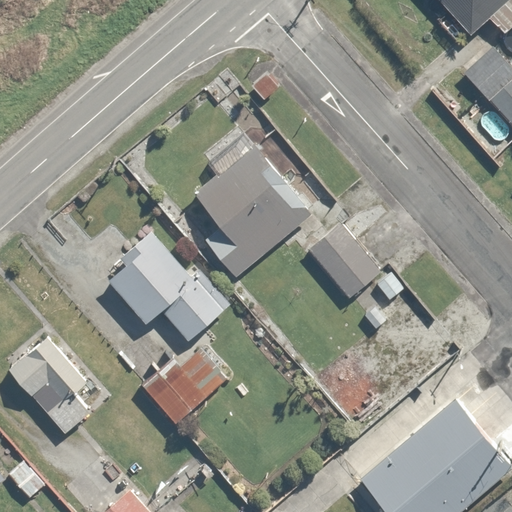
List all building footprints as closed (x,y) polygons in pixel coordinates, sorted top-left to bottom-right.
[(511,21),(511,0),(421,0),(421,1),(456,40),(486,13),(502,30),(511,21)] [(511,68),(487,40),(459,65),(511,123),(511,68)] [(234,269),(307,206),(246,136),(191,184),(218,216),(201,231),(234,269)] [(511,178),(511,177),(511,147),(496,163),(511,178)] [(344,162),(315,185),(343,220),(355,208),(364,217),(365,217),(366,217),(367,218),(368,218),(369,218),(370,218),(371,217),(372,217),(373,216),(374,216),(375,215),(376,214),(377,213),(377,212),(377,211),(378,211),(378,210),(378,209),(378,208),(378,207),(378,206),(378,205),(377,204),(344,162)] [(345,292),(378,266),(338,216),(305,241),(345,292)] [(138,241),(105,268),(144,315),(160,301),(184,331),(228,295),(198,258),(189,266),(150,219),(132,233),(138,241)] [(70,384),(86,370),(45,322),(5,357),(62,424),(87,404),(70,384)] [(173,351),(140,377),(172,417),(225,374),(198,341),(178,357),(173,351)] [(465,511),(511,471),(511,462),(449,391),(354,474),(387,511),(465,511)] [(23,453),(6,467),(25,492),(43,478),(23,453)] [(156,511),(126,478),(88,511),(156,511)]
